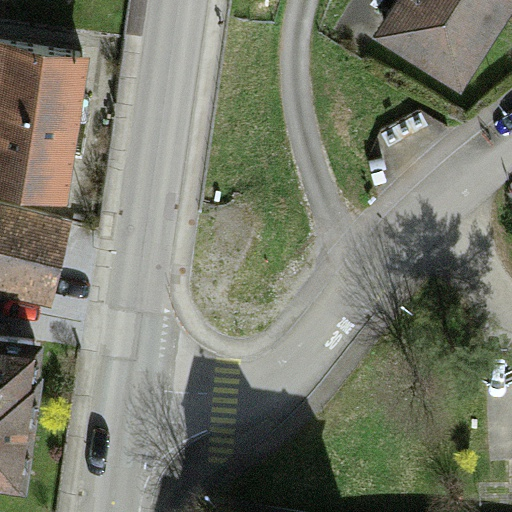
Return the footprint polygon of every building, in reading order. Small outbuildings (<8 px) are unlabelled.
[(511,0),(397,0),(370,41),(458,98),(511,15),(511,0)] [(0,171),(68,182),(89,37),(0,23),(0,171)] [(0,188),(0,275),(50,287),(69,204),(0,188)] [(0,310),(0,458),(26,461),(44,316),(0,310)] [(318,511),(246,492),(240,511),(318,511)]
